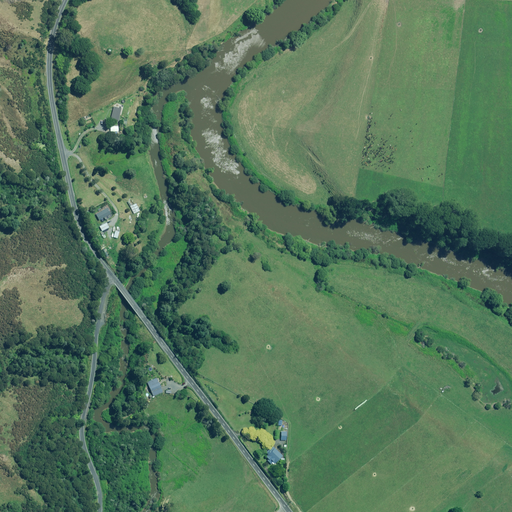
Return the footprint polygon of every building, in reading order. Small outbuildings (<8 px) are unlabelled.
[(121,108),(114,106),(110,119),(117,121),(121,108)] [(139,211),(135,203),(131,205),(130,203),(128,204),(133,214),(139,211)] [(111,216),(106,208),(95,214),(98,220),(103,217),(104,220),(111,216)] [(108,228),(106,223),(99,226),(102,231),(108,228)] [(162,392),(156,378),(146,382),(152,396),(162,392)] [(282,456),(272,446),(266,453),(268,455),(266,457),(268,459),(267,461),(271,464),(273,466),(282,456)]
